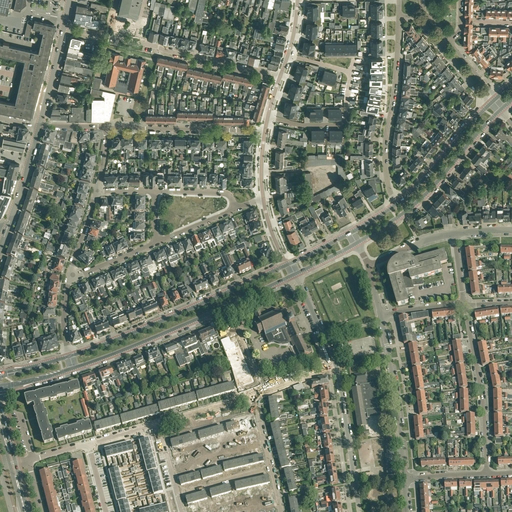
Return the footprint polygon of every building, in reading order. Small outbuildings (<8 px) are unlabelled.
[(20,11),(22,0),(0,0),(0,14),(7,16),(9,8),(20,11)] [(119,0),(119,3),(118,11),(117,10),(117,11),(118,12),(118,11),(119,12),(119,15),(134,18),(135,15),(136,16),(137,16),(138,15),(137,15),(139,8),(139,7),(140,0),(119,0)] [(189,0),(188,8),(187,12),(195,14),(196,15),(202,16),(203,11),(205,0),(189,0)] [(273,0),(268,0),(265,16),(267,16),(269,9),(271,10),(273,0)] [(278,11),(280,12),(281,7),(284,8),(283,11),(287,12),(290,1),(287,0),(281,0),(279,7),(278,11)] [(368,1),(368,4),(369,4),(369,10),(382,10),(382,4),(374,4),(374,0),(368,1)] [(107,11),(109,11),(110,6),(91,2),(90,7),(95,8),(103,10),(107,11)] [(307,6),(307,12),(320,12),(320,6),(321,6),(321,3),(314,3),(314,6),(307,6)] [(165,7),(163,15),(163,17),(168,19),(173,20),(176,7),(172,6),(165,4),(165,7)] [(77,5),(76,11),(93,14),(94,10),(87,9),(87,7),(77,5)] [(339,12),(339,19),(343,19),(343,18),(348,18),(348,5),(342,5),(342,12),(339,12)] [(348,5),(348,18),(354,18),(354,19),(357,19),(357,12),(354,12),(354,5),(348,5)] [(368,19),(374,19),(374,16),(382,16),(382,10),(369,10),(369,16),(368,16),(368,19)] [(473,13),(473,11),(465,11),(465,16),(466,16),(466,19),(466,20),(466,22),(473,22),(473,20),(473,19),(473,17),(475,17),(478,17),(478,15),(475,15),(475,14),(473,14),(473,13)] [(94,15),(76,12),(75,17),(93,20),(94,15)] [(307,12),(307,17),(315,17),(315,21),(321,22),(321,17),(320,17),(320,12),(307,12)] [(98,21),(93,20),(75,17),(74,21),(75,23),(97,28),(98,21)] [(269,21),(267,31),(270,32),(273,32),(274,27),(275,23),(276,19),(274,18),(273,22),(269,21)] [(149,30),(147,39),(148,39),(150,40),(150,39),(152,40),(156,19),(154,19),(154,20),(151,31),(149,30)] [(368,19),(368,23),(369,23),(369,28),(382,28),(382,22),(374,22),(374,19),(368,19)] [(28,21),(24,36),(29,37),(32,22),(28,21)] [(307,24),(306,30),(317,31),(319,31),(319,26),(320,26),(321,22),(315,21),(314,25),(307,24)] [(176,22),(174,28),(173,35),(171,35),(169,43),(170,44),(170,45),(173,45),(177,28),(178,22),(176,22)] [(473,24),(473,22),(466,22),(466,24),(465,24),(466,24),(466,25),(466,28),(465,28),(464,28),(464,32),(473,32),(473,30),(475,30),(475,29),(478,29),(478,27),(474,27),(472,27),(472,25),(473,24),(472,24),(473,24)] [(274,33),(280,34),(280,31),(287,33),(289,26),(279,24),(278,28),(275,27),(274,33)] [(408,38),(410,36),(416,31),(411,25),(410,25),(408,27),(406,29),(406,30),(409,33),(406,36),(406,40),(408,38)] [(0,111),(23,116),(31,118),(31,115),(33,115),(44,73),(36,70),(37,66),(46,68),(54,32),(49,30),(44,29),(38,28),(33,27),(32,29),(43,32),(38,52),(9,45),(9,44),(3,42),(3,44),(0,43),(0,54),(25,60),(15,102),(15,104),(0,100),(0,111)] [(179,46),(179,47),(182,48),(186,31),(187,29),(184,28),(182,38),(180,37),(178,46),(179,46)] [(277,36),(276,39),(269,38),(270,32),(267,31),(254,28),(253,37),(270,41),(276,42),(284,44),(285,41),(286,41),(286,40),(286,39),(286,38),(277,36)] [(367,34),(367,38),(374,38),(374,35),(382,35),(382,28),(369,28),(369,29),(369,34),(367,34)] [(306,30),(306,35),(313,36),(312,40),(319,41),(319,37),(316,36),(317,31),(306,30)] [(415,40),(418,38),(420,36),(419,34),(417,31),(417,32),(416,31),(410,36),(412,39),(408,43),(406,45),(406,49),(416,41),(415,40)] [(204,35),(204,38),(202,43),(200,43),(198,51),(203,52),(206,39),(207,35),(204,35)] [(85,39),(82,38),(73,36),(71,37),(69,45),(83,48),(85,39)] [(189,49),(191,50),(191,49),(194,50),(195,45),(197,37),(195,37),(191,36),(190,40),(188,49),(189,49)] [(411,52),(414,50),(425,41),(424,40),(424,39),(422,37),(422,38),(421,37),(412,45),(414,47),(410,50),(411,52)] [(366,38),(366,41),(369,41),(369,47),(382,47),(382,41),(374,41),(374,38),(367,38),(366,38)] [(223,57),(224,51),(225,48),(219,46),(220,40),(216,40),(215,45),(218,46),(217,49),(216,55),(219,56),(222,57),(223,56),(223,57)] [(305,42),(303,47),(315,50),(316,45),(318,45),(319,41),(312,40),(312,43),(305,42)] [(229,58),(233,42),(230,41),(229,45),(227,45),(224,56),(224,57),(225,57),(226,58),(227,57),(229,58)] [(271,45),(273,46),(273,49),(275,49),(276,50),(277,49),(283,50),(283,48),(284,47),(285,46),(284,45),(284,44),(276,42),(270,41),(270,43),(271,45)] [(426,42),(425,41),(414,50),(415,52),(420,48),(422,50),(428,45),(427,44),(428,44),(426,42)] [(94,54),(93,56),(92,61),(97,62),(98,57),(101,43),(97,42),(95,50),(95,51),(94,54)] [(235,42),(233,42),(229,58),(231,58),(231,59),(233,59),(234,59),(236,50),(237,45),(235,45),(235,42)] [(244,49),(245,44),(242,43),(240,52),(237,51),(236,59),(236,60),(237,60),(238,60),(239,60),(241,61),(242,56),(241,56),(242,52),(243,52),(244,51),(243,51),(243,49),(244,49)] [(84,54),(93,56),(94,54),(79,50),(79,48),(69,46),(68,50),(84,54)] [(420,58),(421,59),(432,50),(431,49),(432,49),(430,46),(429,47),(429,46),(423,52),(424,54),(420,58)] [(471,53),(475,57),(484,48),(483,46),(479,50),(477,48),(474,50),(471,53)] [(303,47),(302,53),(309,55),(308,58),(314,59),(315,56),(314,56),(316,50),(315,50),(303,47)] [(368,53),(368,56),(374,56),(374,53),(382,53),(382,47),(369,47),(369,53),(368,53)] [(486,50),(484,48),(475,57),(478,60),(484,55),(482,53),(486,50)] [(84,56),(84,54),(68,50),(67,55),(82,58),(82,56),(84,56)] [(420,61),(419,62),(417,64),(418,65),(427,57),(429,59),(435,54),(436,53),(434,51),(433,52),(432,50),(421,59),(420,61)] [(138,58),(138,59),(119,54),(111,52),(109,59),(110,60),(105,82),(104,86),(114,88),(114,90),(126,93),(127,91),(136,94),(137,90),(138,90),(143,67),(144,67),(146,60),(138,58)] [(478,60),(481,64),(491,56),(489,54),(486,57),(484,55),(478,60)] [(66,56),(65,62),(93,68),(96,69),(96,66),(80,62),(81,60),(66,56)] [(430,60),(435,66),(442,60),(439,57),(438,58),(437,56),(434,58),(431,60),(430,60)] [(492,57),(491,56),(481,64),(484,68),(490,63),(488,61),(492,57)] [(168,59),(163,57),(160,68),(160,71),(162,71),(163,66),(166,66),(168,59)] [(278,63),(263,60),(262,60),(260,59),(259,59),(258,65),(261,66),(262,63),(267,64),(267,67),(275,69),(277,68),(278,63)] [(170,73),(170,74),(169,78),(171,78),(173,68),(176,69),(178,61),(173,60),(170,73)] [(442,60),(435,66),(439,71),(442,68),(442,67),(445,65),(444,64),(444,63),(442,60)] [(91,74),(93,68),(65,62),(64,67),(66,68),(65,71),(74,73),(74,70),(83,72),(91,74)] [(298,65),(296,71),(306,75),(308,76),(310,70),(312,70),(313,67),(305,65),(305,68),(298,65)] [(439,80),(450,71),(449,70),(449,69),(447,67),(447,68),(446,67),(440,72),(442,74),(437,78),(439,80)] [(202,71),(197,70),(194,82),(194,84),(193,88),(195,88),(198,78),(200,78),(202,71)] [(296,71),(294,77),(300,79),(299,82),(305,84),(306,85),(307,81),(304,80),(306,75),(296,71)] [(319,77),(317,83),(321,84),(321,83),(327,85),(327,84),(330,72),(324,71),(323,76),(322,77),(319,77)] [(445,78),(447,80),(453,75),(452,74),(453,74),(451,72),(450,71),(439,80),(438,80),(435,83),(434,84),(436,85),(445,78)] [(80,79),(78,78),(72,77),(72,75),(62,72),(61,77),(79,81),(80,79)] [(330,72),(327,84),(332,86),(332,87),(335,88),(337,82),(335,81),(334,81),(335,80),(336,74),(330,72)] [(233,74),(229,73),(224,91),(227,91),(229,81),(232,82),(233,74)] [(243,76),(238,75),(235,88),(235,89),(234,93),(236,94),(239,83),(241,84),(243,76)] [(442,93),(457,80),(456,79),(457,78),(455,76),(454,77),(454,76),(448,82),(449,83),(440,92),(442,93)] [(78,86),(79,81),(61,77),(60,81),(70,83),(71,81),(77,83),(76,86),(78,86)] [(245,90),(245,92),(244,95),(246,96),(249,86),(251,86),(253,78),(248,77),(245,90)] [(442,96),(444,95),(450,89),(452,91),(454,89),(461,84),(460,84),(461,83),(459,81),(459,82),(457,80),(442,93),(441,94),(442,96)] [(262,84),(261,89),(268,92),(270,87),(268,86),(269,84),(263,82),(262,84)] [(292,83),(290,89),(302,93),(304,87),(305,84),(299,82),(298,85),(292,83)] [(369,84),(368,91),(369,91),(380,93),(381,86),(380,86),(381,85),(369,84)] [(474,98),(465,90),(466,90),(461,85),(456,89),(461,94),(462,93),(466,97),(464,99),(469,104),(474,98)] [(267,96),(268,92),(261,89),(256,88),(253,87),(252,89),(260,91),(259,94),(267,96)] [(290,89),(288,95),(294,97),(293,100),(299,102),(300,99),(300,98),(302,93),(290,89)] [(103,91),(101,98),(89,98),(87,105),(92,105),(92,106),(91,120),(104,120),(104,118),(110,118),(115,94),(103,91)] [(56,97),(56,99),(56,100),(65,102),(67,97),(68,97),(68,98),(78,100),(79,97),(64,93),(64,95),(58,93),(57,96),(56,97)] [(264,106),(266,101),(253,97),(249,96),(248,98),(257,101),(257,104),(264,106)] [(366,102),(366,103),(379,104),(380,99),(368,97),(367,96),(366,102)] [(466,104),(461,99),(459,102),(460,104),(456,108),(458,110),(456,112),(461,116),(463,113),(463,114),(464,113),(464,114),(466,112),(465,112),(468,108),(464,105),(466,104)] [(286,102),(285,108),(295,110),(296,105),(298,105),(299,102),(293,100),(292,103),(286,102)] [(366,102),(365,110),(377,112),(379,104),(366,103),(366,102)] [(436,112),(438,114),(440,115),(443,112),(440,109),(443,106),(440,102),(433,109),(436,112)] [(91,121),(91,120),(92,106),(83,106),(82,107),(72,107),(72,111),(69,111),(69,113),(70,113),(70,114),(70,121),(91,121)] [(254,113),(261,116),(263,111),(250,107),(248,107),(245,106),(245,108),(252,110),(255,111),(254,113)] [(306,106),(306,113),(309,113),(309,119),(316,119),(316,108),(316,106),(306,106)] [(316,108),(316,119),(322,119),(322,113),(325,113),(325,106),(322,106),(322,108),(316,108)] [(325,106),(325,113),(328,113),(328,119),(334,119),(334,107),(328,107),(328,106),(325,106)] [(334,107),(334,119),(341,119),(341,113),(344,113),(344,106),(340,106),(340,107),(334,107)] [(285,108),(283,114),(290,116),(290,119),(297,120),(298,117),(296,117),(297,111),(295,110),(285,108)] [(450,108),(448,111),(451,113),(453,114),(449,119),(455,123),(460,117),(452,111),(453,110),(450,108)] [(359,114),(367,115),(369,116),(368,122),(375,123),(376,117),(373,116),(374,113),(374,112),(370,112),(357,110),(357,112),(360,113),(359,114)] [(260,120),(261,116),(254,113),(252,121),(258,122),(258,120),(260,120)] [(397,121),(397,123),(409,126),(409,124),(405,123),(405,120),(398,118),(398,119),(397,119),(397,121)] [(449,130),(451,128),(446,123),(447,121),(443,118),(439,122),(439,123),(437,125),(447,133),(448,133),(449,131),(449,130)] [(375,123),(368,122),(361,121),(361,123),(365,124),(364,128),(365,128),(374,130),(375,123)] [(437,145),(441,140),(434,135),(431,132),(427,129),(426,129),(420,125),(416,130),(420,134),(422,131),(425,131),(432,137),(430,140),(437,145)] [(9,131),(11,132),(27,135),(28,130),(27,128),(13,126),(13,129),(9,129),(9,131)] [(278,133),(278,137),(290,139),(291,133),(294,133),(295,130),(282,127),(281,130),(279,130),(278,133)] [(374,130),(365,128),(364,128),(362,134),(366,134),(366,135),(373,136),(374,130)] [(495,133),(494,134),(496,136),(502,142),(505,138),(506,140),(510,143),(511,145),(511,137),(511,136),(509,134),(506,132),(505,133),(500,128),(497,131),(494,133),(495,133)] [(308,138),(308,144),(312,144),(312,143),(317,143),(317,131),(311,131),(311,138),(308,138)] [(317,131),(317,143),(323,143),(323,144),(326,144),(326,138),(323,138),(323,131),(317,131)] [(326,138),(326,144),(330,144),(330,143),(335,143),(335,131),(329,131),(329,138),(326,138)] [(335,131),(335,143),(341,143),(341,144),(344,144),(345,138),(341,138),(341,131),(335,131)] [(432,131),(431,132),(434,135),(441,140),(444,136),(439,131),(436,134),(435,133),(434,132),(432,131)] [(26,141),(27,135),(11,132),(11,134),(14,135),(14,136),(18,136),(17,139),(26,141)] [(45,137),(65,143),(68,133),(55,133),(55,134),(52,133),(51,134),(48,133),(46,134),(45,137)] [(65,143),(73,145),(78,146),(80,133),(68,133),(65,143)] [(12,150),(13,150),(24,152),(26,141),(4,137),(2,148),(7,149),(7,150),(12,151),(12,150)] [(73,145),(65,143),(45,137),(43,143),(59,148),(60,145),(64,146),(62,151),(70,153),(71,151),(73,145)] [(111,146),(111,148),(110,148),(109,153),(112,153),(112,150),(113,150),(113,146),(119,147),(120,138),(119,138),(119,137),(118,137),(117,137),(116,137),(115,138),(115,139),(112,139),(112,141),(111,141),(111,145),(112,145),(112,146),(111,146)] [(306,146),(307,141),(290,139),(278,137),(277,145),(284,146),(285,141),(292,142),(292,144),(306,146)] [(491,137),(486,143),(492,148),(495,151),(498,148),(495,145),(497,142),(491,137)] [(426,140),(423,144),(432,151),(433,151),(434,149),(435,147),(426,140)] [(500,141),(498,143),(502,147),(502,148),(505,151),(508,148),(500,141)] [(427,157),(432,151),(423,144),(419,148),(417,147),(415,149),(416,150),(420,153),(421,152),(427,157)] [(493,154),(495,156),(499,159),(501,157),(495,152),(492,149),(491,151),(484,145),(480,150),(485,155),(488,158),(491,155),(492,155),(493,154)] [(42,147),(41,152),(51,155),(54,155),(54,153),(55,153),(56,150),(42,147)] [(276,151),(276,158),(283,159),(283,155),(286,155),(286,152),(290,153),(291,149),(285,149),(284,152),(276,151)] [(420,153),(416,150),(414,152),(416,154),(414,156),(416,157),(417,158),(414,161),(420,166),(420,165),(421,166),(422,164),(422,163),(424,161),(417,156),(420,153)] [(248,152),(243,152),(239,152),(238,157),(244,157),(244,161),(252,161),(252,160),(252,158),(252,155),(248,154),(248,152)] [(477,153),(472,160),(478,164),(481,160),(483,162),(487,158),(484,155),(482,156),(477,153)] [(287,159),(283,159),(276,158),(275,166),(282,167),(282,169),(295,169),(295,166),(292,166),(286,166),(287,159)] [(362,168),(366,168),(373,168),(372,161),(371,158),(370,158),(365,159),(361,159),(361,168),(362,168)] [(415,171),(420,166),(414,161),(411,158),(410,160),(413,163),(410,166),(415,171)] [(52,168),(52,166),(51,165),(48,165),(38,162),(36,167),(47,170),(47,167),(52,168)] [(0,174),(2,175),(5,176),(16,178),(20,165),(8,163),(7,166),(0,164),(0,174)] [(213,183),(216,183),(217,168),(218,168),(218,165),(215,164),(214,172),(214,171),(214,173),(210,173),(210,175),(209,176),(210,177),(210,180),(210,183),(211,183),(211,184),(212,184),(213,183)] [(468,165),(464,169),(470,174),(472,172),(473,173),(475,170),(468,165)] [(476,168),(478,168),(484,174),(487,171),(479,165),(476,168)] [(165,167),(165,168),(165,172),(168,172),(167,183),(171,184),(173,184),(174,184),(175,175),(170,175),(171,167),(165,167)] [(157,183),(163,183),(163,173),(165,173),(165,172),(165,168),(162,168),(162,172),(157,172),(157,173),(157,183)] [(200,185),(202,185),(205,185),(205,180),(206,179),(206,176),(207,176),(208,168),(205,168),(205,173),(204,173),(204,176),(199,176),(199,185),(200,185)] [(373,173),(373,168),(366,168),(362,168),(362,175),(361,175),(361,178),(366,178),(366,175),(373,174),(373,173)] [(485,174),(484,174),(478,168),(475,171),(482,177),(485,174)] [(36,169),(34,174),(45,177),(48,178),(50,179),(51,177),(45,175),(46,172),(36,169)] [(407,180),(405,178),(404,177),(408,173),(404,169),(399,174),(401,175),(395,180),(397,182),(397,183),(397,185),(399,185),(400,185),(400,186),(407,180)] [(473,176),(470,174),(464,169),(460,174),(466,178),(464,181),(472,188),(475,185),(470,181),(471,180),(471,178),(473,176)] [(105,184),(112,184),(112,175),(108,175),(108,171),(105,171),(103,182),(105,184)] [(149,173),(149,174),(149,183),(150,183),(150,184),(153,184),(153,183),(153,182),(154,182),(154,183),(155,183),(157,183),(157,173),(154,173),(154,174),(149,173)] [(91,182),(91,180),(90,179),(91,179),(91,177),(82,175),(81,180),(81,181),(85,182),(90,183),(90,182),(91,182)] [(0,195),(10,197),(11,194),(13,187),(16,178),(5,176),(2,192),(0,192),(0,195)] [(283,176),(278,176),(275,176),(275,177),(276,184),(286,183),(285,178),(283,178),(283,176)] [(349,180),(346,176),(341,179),(342,181),(340,182),(341,184),(349,180)] [(456,189),(457,190),(461,194),(463,195),(465,193),(463,191),(460,189),(462,187),(460,185),(463,182),(457,177),(452,183),(457,187),(456,189)] [(250,178),(241,178),(238,178),(238,180),(241,180),(241,185),(242,186),(243,185),(243,186),(245,185),(245,186),(247,186),(247,185),(252,185),(252,178),(250,179),(250,178)] [(31,184),(49,190),(52,190),(53,187),(45,185),(45,186),(41,184),(41,182),(33,179),(31,184)] [(88,191),(89,189),(88,188),(89,186),(85,185),(78,183),(77,183),(78,181),(74,180),(72,184),(77,185),(78,185),(78,186),(80,186),(79,189),(87,191),(88,191)] [(374,180),(371,180),(368,181),(369,184),(371,183),(372,186),(372,187),(368,190),(367,189),(362,192),(364,195),(365,194),(366,197),(367,196),(369,200),(370,199),(377,195),(375,192),(376,191),(376,189),(374,180)] [(290,185),(290,183),(286,183),(276,184),(276,191),(287,190),(287,185),(290,185)] [(459,196),(461,194),(457,190),(456,191),(454,189),(450,186),(449,185),(447,188),(446,190),(446,191),(451,196),(450,197),(456,203),(458,201),(453,196),(455,193),(455,194),(456,193),(459,196)] [(361,197),(364,195),(362,192),(360,189),(358,190),(358,192),(355,194),(358,199),(352,202),(355,208),(365,202),(361,197)] [(38,194),(29,191),(28,197),(38,200),(38,198),(37,197),(38,194)] [(309,206),(317,202),(314,196),(313,197),(313,191),(307,192),(309,206)] [(279,206),(292,203),(290,197),(294,196),(294,192),(286,193),(286,192),(284,192),(284,197),(277,199),(278,203),(277,203),(278,206),(277,206),(279,206)] [(440,195),(438,198),(445,204),(446,205),(451,200),(443,193),(441,196),(440,195)] [(0,216),(1,217),(4,211),(5,208),(7,204),(10,197),(0,195),(0,216)] [(338,212),(340,216),(347,213),(344,208),(349,206),(344,196),(338,199),(339,202),(333,205),(337,212),(338,212)] [(483,206),(483,211),(484,220),(490,220),(490,212),(489,209),(489,207),(486,207),(486,205),(485,205),(484,196),(481,196),(481,200),(481,206),(483,206)] [(442,206),(445,204),(438,198),(436,200),(437,200),(434,203),(444,212),(446,209),(442,206)] [(468,210),(468,208),(467,198),(463,201),(463,205),(464,205),(465,212),(460,213),(460,214),(459,214),(458,214),(459,216),(459,217),(460,217),(460,222),(464,222),(464,221),(466,221),(466,220),(467,220),(467,212),(468,212),(468,210)] [(107,209),(107,223),(108,223),(110,223),(110,221),(110,216),(110,209),(111,209),(110,203),(107,203),(107,200),(104,200),(104,199),(101,199),(101,200),(101,204),(100,204),(100,209),(107,209)] [(84,205),(84,203),(70,200),(69,202),(75,204),(74,206),(83,208),(84,207),(84,206),(84,205)] [(36,205),(34,204),(26,202),(24,207),(34,210),(37,211),(40,212),(41,210),(38,208),(35,207),(36,205)] [(280,213),(283,213),(284,214),(287,213),(286,212),(287,212),(288,212),(287,207),(293,206),(293,207),(299,205),(298,202),(292,203),(279,206),(280,213)] [(436,208),(434,206),(433,205),(432,205),(432,204),(427,208),(428,209),(427,210),(433,216),(437,212),(440,216),(443,214),(439,210),(437,208),(436,208)] [(315,211),(312,205),(308,207),(314,219),(317,217),(315,211)] [(81,216),(82,214),(81,214),(82,211),(74,208),(73,208),(70,207),(69,209),(72,210),(73,210),(71,214),(80,217),(81,216)] [(326,224),(333,220),(328,212),(325,213),(321,207),(315,210),(320,219),(323,218),(326,224)] [(476,221),(475,214),(475,212),(475,211),(471,211),(471,208),(468,208),(468,210),(468,212),(468,215),(469,215),(470,221),(472,221),(473,222),(475,222),(475,221),(476,221)] [(145,218),(144,218),(144,215),(142,215),(141,215),(138,215),(135,215),(135,212),(127,212),(127,217),(131,217),(135,217),(135,222),(144,222),(144,221),(145,221),(145,219),(145,218)] [(246,216),(247,217),(248,220),(245,221),(246,224),(258,219),(256,216),(257,216),(257,215),(257,214),(256,213),(255,212),(246,216)] [(22,213),(20,218),(30,222),(31,220),(29,219),(30,216),(22,213)] [(80,217),(71,214),(70,217),(69,217),(67,217),(66,218),(70,219),(70,220),(79,222),(79,220),(80,219),(81,218),(80,217)] [(427,218),(427,219),(428,220),(431,218),(427,214),(425,216),(422,218),(421,217),(416,219),(417,223),(419,227),(422,226),(425,225),(425,224),(424,224),(423,220),(427,218)] [(295,230),(296,230),(293,223),(291,224),(290,220),(293,219),(291,215),(289,216),(283,219),(288,233),(287,233),(291,243),(295,241),(295,243),(299,241),(299,240),(299,239),(295,230)] [(312,231),(318,227),(314,219),(309,222),(307,217),(305,218),(312,231)] [(308,233),(312,231),(305,218),(300,220),(301,223),(299,223),(305,236),(309,234),(308,233)] [(67,227),(71,228),(76,230),(76,229),(77,229),(78,227),(77,226),(78,224),(69,221),(64,219),(63,222),(68,224),(67,227)] [(97,223),(95,222),(93,222),(92,225),(91,224),(90,227),(91,227),(91,228),(99,231),(101,224),(98,223),(97,223)] [(235,231),(234,232),(230,223),(228,224),(227,224),(226,224),(226,225),(225,225),(228,232),(230,236),(234,234),(235,237),(237,237),(236,234),(235,231)] [(260,227),(260,226),(260,224),(259,224),(259,223),(245,227),(246,230),(251,229),(251,231),(252,231),(252,232),(257,231),(257,229),(260,228),(260,227)] [(27,226),(18,224),(16,228),(27,232),(29,233),(30,230),(27,229),(28,227),(27,226)] [(71,229),(71,228),(67,227),(61,224),(60,227),(64,228),(63,229),(66,230),(65,234),(73,237),(74,236),(75,236),(75,234),(75,233),(76,231),(71,229)] [(132,233),(132,232),(138,232),(138,231),(144,231),(144,228),(145,228),(145,225),(144,225),(144,224),(135,224),(135,230),(130,230),(129,230),(128,230),(128,231),(128,233),(132,233)] [(219,228),(223,236),(222,236),(223,240),(224,240),(224,241),(226,240),(224,236),(226,236),(225,234),(228,232),(225,225),(224,225),(223,226),(222,227),(219,228)] [(220,241),(223,240),(222,236),(221,237),(218,229),(217,229),(216,229),(215,229),(215,230),(212,231),(214,236),(214,237),(215,239),(214,240),(215,244),(218,242),(217,239),(218,238),(220,241)] [(91,230),(90,230),(90,232),(90,233),(89,233),(88,233),(88,234),(88,235),(89,236),(88,236),(93,238),(95,239),(96,239),(98,234),(103,236),(104,233),(101,232),(96,230),(95,231),(91,230)] [(216,246),(215,244),(214,240),(213,240),(209,232),(209,233),(207,233),(206,233),(205,233),(204,234),(207,242),(210,241),(211,243),(212,244),(213,247),(216,246)] [(130,237),(130,239),(130,241),(133,241),(134,241),(135,242),(136,242),(137,242),(138,241),(141,241),(141,242),(142,242),(142,241),(144,242),(144,241),(145,240),(145,238),(144,238),(144,237),(144,235),(137,235),(137,233),(130,233),(130,235),(130,237)] [(201,245),(202,249),(203,251),(205,250),(205,249),(206,248),(205,246),(204,244),(207,242),(204,234),(203,235),(203,234),(201,235),(201,236),(200,236),(199,237),(198,237),(202,245),(201,245)] [(14,235),(12,240),(22,244),(23,242),(21,241),(22,238),(14,235)] [(192,242),(189,243),(191,246),(191,245),(192,246),(193,246),(196,251),(202,249),(201,245),(200,245),(197,238),(197,237),(196,237),(196,238),(195,238),(194,238),(191,239),(191,240),(192,242)] [(70,245),(71,243),(58,238),(57,240),(62,242),(61,245),(69,248),(69,247),(70,247),(71,246),(70,245)] [(128,249),(127,247),(124,241),(123,238),(117,240),(119,243),(122,252),(123,251),(124,252),(125,251),(128,249)] [(191,251),(192,254),(195,253),(192,246),(191,245),(191,246),(189,243),(189,242),(188,240),(188,241),(187,241),(188,241),(187,242),(186,241),(182,243),(186,252),(191,250),(191,251)] [(262,258),(264,261),(265,263),(269,261),(268,260),(272,258),(271,255),(269,250),(266,242),(260,245),(261,249),(263,248),(264,252),(261,254),(260,255),(261,258),(262,258)] [(105,257),(106,259),(106,258),(108,257),(109,257),(112,256),(113,256),(114,256),(114,255),(115,255),(111,247),(108,248),(107,246),(105,247),(103,243),(100,246),(103,253),(105,257)] [(122,252),(119,243),(113,246),(117,254),(119,253),(120,253),(121,253),(122,252)] [(250,257),(244,243),(238,246),(240,251),(243,249),(247,258),(250,257)] [(176,246),(174,247),(176,252),(176,253),(176,254),(177,256),(179,260),(181,259),(179,255),(184,253),(182,247),(180,245),(180,244),(176,246),(176,245),(176,246)] [(20,249),(19,248),(10,245),(8,250),(19,254),(20,249)] [(61,247),(60,250),(51,247),(50,249),(54,250),(67,255),(67,254),(67,253),(68,253),(69,251),(68,250),(68,249),(61,247)] [(176,253),(174,254),(171,248),(170,248),(168,249),(168,250),(165,251),(168,256),(167,256),(169,261),(169,262),(170,264),(179,260),(177,256),(176,254),(176,253)] [(8,250),(7,255),(17,259),(18,256),(21,257),(21,255),(19,254),(8,250)] [(57,257),(62,259),(65,260),(65,259),(66,259),(67,257),(66,256),(67,255),(54,250),(53,252),(58,254),(57,257)] [(84,263),(89,256),(85,252),(79,259),(79,260),(81,261),(82,261),(83,262),(84,263)] [(158,253),(166,271),(168,269),(166,263),(167,262),(168,261),(163,252),(162,252),(161,252),(160,253),(159,254),(158,253)] [(232,267),(231,266),(227,257),(225,252),(220,254),(226,267),(216,272),(217,275),(222,272),(224,276),(223,276),(223,277),(223,279),(224,279),(225,279),(229,278),(232,277),(232,276),(233,276),(229,268),(232,267)] [(411,260),(407,259),(402,258),(400,259),(398,260),(395,262),(393,264),(391,265),(390,270),(391,270),(390,273),(389,273),(390,278),(391,282),(392,281),(393,284),(392,285),(394,291),(395,290),(396,294),(395,294),(398,306),(409,303),(405,289),(413,285),(413,286),(423,281),(422,278),(442,272),(439,264),(447,262),(444,252),(416,260),(417,262),(415,262),(411,260)] [(162,268),(163,268),(164,271),(166,271),(158,253),(158,254),(157,255),(156,254),(154,255),(154,256),(155,260),(153,261),(155,265),(156,268),(159,267),(158,266),(161,265),(162,268)] [(92,265),(95,261),(89,256),(84,263),(84,264),(85,263),(85,264),(86,265),(87,266),(88,266),(88,267),(91,264),(92,265)] [(7,264),(17,267),(17,265),(18,265),(19,262),(8,258),(7,264)] [(144,260),(147,268),(150,267),(152,272),(155,271),(149,258),(147,259),(146,258),(144,259),(144,260)] [(248,259),(241,262),(245,271),(246,271),(248,270),(249,269),(251,268),(248,262),(249,262),(248,259)] [(147,268),(144,260),(143,260),(141,261),(138,262),(143,273),(144,273),(144,274),(149,272),(147,268)] [(245,271),(241,262),(238,264),(234,265),(236,268),(239,274),(242,273),(245,272),(245,271)] [(5,268),(13,271),(15,272),(17,267),(7,264),(5,268)] [(62,270),(63,268),(50,264),(49,264),(48,266),(52,267),(51,271),(61,273),(62,272),(63,271),(62,270)] [(138,278),(132,265),(131,266),(131,265),(130,266),(130,265),(128,266),(128,267),(127,267),(129,269),(128,270),(127,271),(132,282),(138,280),(138,279),(138,278)] [(5,268),(3,274),(14,277),(14,275),(12,274),(13,271),(5,268)] [(119,271),(117,272),(122,285),(125,284),(123,280),(122,281),(121,280),(122,279),(128,276),(125,269),(123,270),(122,269),(119,270),(119,271)] [(58,276),(57,276),(48,274),(48,272),(45,272),(44,275),(47,276),(51,277),(50,280),(58,282),(59,277),(58,277),(58,276)] [(124,288),(122,285),(117,272),(114,273),(114,272),(111,273),(111,274),(114,282),(118,280),(119,281),(119,282),(118,282),(120,286),(122,290),(124,288)] [(218,283),(218,281),(216,279),(217,278),(214,272),(208,275),(212,286),(218,283)] [(102,278),(103,281),(107,289),(112,287),(113,289),(115,289),(115,288),(116,287),(114,282),(111,283),(108,275),(106,276),(105,276),(103,277),(103,278),(102,278)] [(105,286),(102,281),(101,278),(100,278),(99,279),(98,279),(98,280),(97,280),(103,295),(104,298),(107,297),(106,293),(105,294),(102,287),(105,286)] [(93,283),(90,285),(93,292),(98,289),(101,296),(103,295),(97,280),(96,280),(97,281),(96,281),(96,280),(95,281),(94,280),(93,281),(93,282),(92,282),(93,283)] [(191,288),(190,285),(188,281),(184,283),(185,285),(179,288),(184,298),(189,296),(186,290),(191,288)] [(208,288),(207,284),(205,281),(202,283),(201,281),(199,282),(200,283),(203,290),(208,288)] [(1,282),(0,285),(0,287),(13,290),(14,287),(9,286),(10,283),(1,282)] [(196,293),(203,290),(200,283),(196,285),(195,284),(192,285),(196,293)] [(81,287),(82,289),(84,293),(85,295),(88,294),(90,294),(92,299),(94,297),(92,292),(91,293),(88,286),(87,284),(84,286),(84,285),(83,285),(82,286),(82,287),(81,287)] [(172,299),(173,301),(173,303),(180,300),(178,297),(177,293),(175,290),(175,289),(171,291),(172,292),(173,295),(170,296),(171,299),(172,299)] [(71,294),(73,296),(76,304),(80,303),(79,300),(81,299),(84,306),(79,307),(81,313),(88,310),(85,302),(82,296),(81,296),(78,290),(75,292),(74,291),(72,293),(71,294)] [(7,297),(7,294),(0,292),(0,297),(14,301),(15,298),(7,297)] [(158,298),(159,302),(162,308),(168,305),(167,302),(166,299),(167,298),(164,293),(162,294),(163,296),(158,298)] [(151,312),(147,302),(146,300),(142,302),(142,303),(143,305),(141,306),(145,315),(151,312)] [(147,302),(151,312),(158,310),(154,300),(147,302)] [(132,309),(136,319),(142,316),(139,307),(132,309)] [(41,308),(39,308),(38,308),(38,311),(41,311),(41,317),(49,317),(49,316),(53,316),(54,316),(55,316),(56,316),(56,314),(55,314),(55,310),(52,310),(44,310),(44,308),(42,308),(41,308)] [(126,312),(129,320),(129,321),(136,319),(132,309),(126,312)] [(284,310),(284,311),(280,313),(279,311),(262,318),(262,317),(258,310),(258,309),(258,310),(255,311),(254,311),(253,312),(254,312),(256,317),(258,320),(259,322),(254,324),(259,334),(259,333),(263,331),(268,343),(270,342),(271,342),(272,342),(273,342),(274,341),(275,342),(276,342),(277,342),(278,342),(279,343),(280,343),(282,344),(283,344),(284,344),(286,344),(287,343),(288,343),(289,342),(290,342),(287,333),(289,332),(297,329),(294,323),(295,323),(294,322),(293,322),(291,318),(289,319),(285,310),(284,310)] [(109,329),(109,328),(105,319),(105,318),(107,317),(105,311),(102,312),(104,317),(102,318),(101,317),(98,318),(100,325),(103,332),(109,329)] [(117,316),(121,325),(127,322),(123,313),(117,316)] [(428,315),(428,313),(411,315),(413,322),(414,322),(429,319),(428,315)] [(400,324),(413,322),(411,315),(399,318),(400,320),(401,321),(400,321),(400,324)] [(110,318),(112,323),(114,328),(121,325),(117,316),(110,318)] [(49,320),(43,321),(43,324),(48,324),(49,327),(50,326),(51,331),(50,331),(51,336),(54,335),(53,330),(56,330),(54,324),(49,324),(49,320)] [(413,322),(400,324),(402,331),(411,329),(412,329),(411,324),(415,324),(414,322),(413,322)] [(97,334),(103,332),(100,325),(96,326),(95,324),(93,325),(97,334)] [(73,330),(72,327),(69,328),(70,335),(70,336),(71,338),(70,338),(71,340),(72,343),(73,343),(74,343),(79,342),(79,340),(82,339),(80,332),(78,333),(77,329),(73,330)] [(85,339),(91,336),(90,332),(88,327),(81,330),(85,339)] [(209,330),(205,331),(208,339),(210,343),(213,341),(214,340),(214,339),(219,337),(215,328),(212,329),(211,328),(209,330)] [(295,345),(300,357),(309,353),(312,352),(312,351),(310,348),(310,347),(306,349),(297,329),(289,332),(287,333),(290,342),(293,346),(295,345)] [(411,329),(402,331),(403,337),(415,335),(415,332),(412,332),(411,329)] [(210,343),(208,339),(205,331),(201,333),(201,332),(198,333),(198,334),(202,343),(200,344),(201,347),(203,352),(204,355),(208,353),(204,345),(205,345),(205,344),(206,343),(207,344),(210,343)] [(415,335),(403,337),(404,344),(412,342),(412,341),(416,341),(416,340),(420,339),(419,334),(415,335)] [(187,339),(190,345),(192,349),(193,351),(199,349),(202,356),(204,355),(203,352),(201,347),(200,344),(199,341),(196,342),(194,336),(187,339)] [(55,337),(53,337),(47,339),(50,351),(53,350),(53,349),(58,348),(55,337)] [(253,381),(255,380),(254,379),(252,379),(251,377),(238,346),(235,347),(234,344),(231,343),(229,337),(220,341),(225,351),(231,367),(237,387),(253,381)] [(46,352),(50,351),(47,339),(38,341),(42,352),(46,351),(46,352)] [(181,342),(182,343),(184,348),(181,349),(186,359),(190,357),(188,353),(193,351),(192,349),(190,345),(187,339),(181,342)] [(409,345),(410,351),(417,349),(419,349),(423,348),(429,348),(429,347),(434,346),(433,340),(430,340),(427,341),(428,344),(425,344),(426,345),(417,347),(416,344),(413,344),(409,345)] [(28,357),(32,356),(29,346),(28,341),(25,342),(25,344),(22,345),(25,356),(28,356),(28,357)] [(38,353),(37,351),(35,342),(32,342),(33,345),(29,346),(32,356),(35,355),(35,354),(38,353)] [(16,360),(20,359),(19,358),(23,357),(19,343),(16,344),(17,349),(13,349),(16,360)] [(181,349),(180,346),(178,348),(177,345),(176,344),(175,344),(176,344),(175,344),(165,348),(165,350),(161,351),(163,355),(167,354),(174,351),(177,358),(180,367),(188,364),(186,359),(181,349)] [(154,350),(151,351),(154,359),(160,357),(157,351),(157,349),(156,349),(155,349),(154,350)] [(148,362),(154,359),(151,351),(148,353),(148,352),(146,353),(146,354),(145,354),(147,359),(148,361),(148,362)] [(143,362),(142,358),(141,357),(141,356),(137,358),(134,360),(136,366),(136,367),(134,368),(134,369),(135,372),(136,375),(138,381),(141,379),(137,369),(146,366),(144,362),(143,362)] [(279,372),(305,362),(304,360),(304,359),(303,359),(304,360),(278,370),(278,369),(279,372)] [(123,363),(126,370),(127,372),(132,370),(133,370),(130,362),(129,360),(126,362),(126,361),(123,362),(123,363)] [(263,373),(271,370),(269,366),(266,367),(264,360),(260,362),(263,368),(261,369),(263,373)] [(127,372),(126,370),(123,363),(122,363),(119,364),(116,365),(117,367),(120,375),(127,372)] [(115,380),(111,369),(111,368),(108,369),(108,368),(105,369),(105,370),(107,377),(108,380),(112,378),(113,381),(115,380)] [(108,380),(107,377),(105,370),(104,370),(104,369),(101,370),(101,371),(99,372),(103,384),(106,384),(105,381),(108,380)] [(224,378),(226,382),(227,382),(226,379),(229,378),(228,374),(231,374),(230,370),(223,372),(224,375),(224,378)] [(504,370),(498,371),(491,372),(492,378),(499,376),(498,373),(504,372),(504,370)] [(354,375),(355,382),(355,383),(356,383),(357,388),(356,388),(356,387),(355,388),(352,389),(352,392),(352,393),(353,396),(354,404),(355,407),(356,415),(356,418),(357,418),(358,427),(363,426),(364,431),(363,431),(364,435),(369,434),(369,430),(366,431),(366,426),(366,425),(365,419),(368,419),(368,418),(380,416),(379,408),(378,408),(376,394),(380,394),(377,379),(370,380),(369,379),(367,380),(366,373),(364,373),(364,374),(362,374),(360,374),(358,375),(358,374),(354,375)] [(103,392),(101,387),(100,384),(97,385),(94,376),(93,374),(91,375),(90,374),(88,375),(88,376),(87,376),(90,383),(91,386),(94,385),(95,387),(98,391),(101,399),(105,397),(103,392)] [(90,383),(87,376),(87,375),(84,376),(84,377),(81,378),(82,380),(86,391),(88,390),(87,387),(91,386),(90,383)] [(327,377),(317,378),(318,381),(314,381),(315,386),(325,385),(328,385),(327,377)] [(500,382),(493,383),(494,389),(501,387),(501,384),(509,383),(508,380),(506,381),(502,381),(500,382)] [(430,383),(425,384),(423,384),(416,386),(417,391),(424,390),(424,388),(427,387),(427,386),(437,385),(437,388),(440,388),(439,382),(430,383)] [(59,387),(62,397),(67,395),(67,396),(73,395),(73,394),(79,392),(77,383),(76,383),(72,384),(69,385),(66,386),(64,386),(59,387)] [(235,391),(234,389),(232,383),(226,385),(228,392),(235,391)] [(226,385),(220,386),(222,394),(228,392),(226,385)] [(216,396),(222,394),(220,386),(214,388),(216,396)] [(56,398),(62,397),(59,387),(55,388),(55,389),(52,389),(50,390),(47,391),(42,392),(45,401),(50,400),(51,401),(57,399),(56,398)] [(214,388),(208,390),(210,398),(216,396),(214,388)] [(208,390),(202,392),(204,399),(210,398),(208,390)] [(38,408),(41,407),(40,402),(45,401),(42,392),(38,393),(39,393),(36,394),(36,393),(33,394),(31,395),(26,396),(25,397),(25,399),(26,403),(27,406),(34,404),(35,409),(38,408)] [(201,400),(204,399),(202,392),(196,393),(198,399),(198,401),(200,401),(201,400)] [(194,394),(188,396),(190,403),(196,402),(196,400),(194,394)] [(184,405),(190,403),(188,396),(182,397),(184,405)] [(182,397),(176,399),(178,407),(184,405),(182,397)] [(178,407),(176,399),(170,401),(172,408),(178,407)] [(170,401),(164,402),(166,410),(172,408),(170,401)] [(158,404),(159,410),(160,412),(166,410),(164,402),(158,404)] [(309,410),(310,413),(326,410),(325,404),(318,405),(319,409),(309,410)] [(156,406),(150,408),(153,416),(159,414),(158,411),(156,406)] [(43,407),(41,407),(38,408),(35,409),(34,409),(34,410),(35,414),(36,416),(36,418),(37,419),(37,421),(38,422),(37,422),(39,426),(47,424),(46,418),(47,418),(46,415),(45,412),(44,412),(43,407)] [(150,408),(144,410),(147,417),(153,416),(150,408)] [(144,410),(138,411),(140,419),(147,417),(144,410)] [(140,419),(138,411),(132,413),(134,421),(140,419)] [(134,421),(132,413),(126,415),(128,422),(134,421)] [(128,422),(126,415),(120,416),(122,424),(128,422)] [(112,419),(114,426),(121,425),(120,422),(118,417),(112,419)] [(246,418),(241,419),(244,429),(249,427),(246,418)] [(108,428),(114,426),(112,419),(106,420),(108,428)] [(315,428),(319,427),(329,426),(328,419),(320,421),(321,424),(312,426),(313,428),(315,428)] [(106,420),(100,422),(102,430),(108,428),(106,420)] [(271,425),(272,430),(279,429),(282,428),(281,425),(286,423),(286,421),(271,425)] [(94,424),(95,429),(96,432),(102,430),(100,422),(94,424)] [(78,426),(72,428),(75,437),(79,435),(82,434),(82,435),(83,434),(85,434),(84,434),(87,433),(91,432),(90,428),(91,428),(90,426),(89,423),(84,424),(83,423),(82,423),(79,424),(77,425),(78,426)] [(49,428),(47,424),(39,426),(40,430),(41,433),(41,434),(41,436),(42,436),(42,438),(43,442),(44,444),(53,441),(52,438),(51,434),(52,434),(51,431),(50,428),(49,428)] [(221,425),(216,427),(219,436),(224,434),(221,425)] [(71,438),(75,437),(72,428),(67,429),(67,428),(66,428),(62,429),(60,429),(61,431),(56,432),(57,436),(56,436),(57,438),(57,437),(57,438),(58,441),(59,441),(62,440),(65,439),(67,439),(68,438),(70,438),(71,437),(71,438)] [(209,429),(203,430),(206,439),(211,438),(209,429)] [(475,431),(468,432),(461,432),(456,432),(456,435),(468,435),(468,437),(462,437),(462,439),(475,439),(475,437),(475,431)] [(281,434),(273,436),(275,441),(282,439),(281,436),(283,436),(283,433),(281,434)] [(330,435),(323,436),(320,437),(320,441),(317,441),(317,444),(331,441),(330,435)] [(184,436),(178,437),(181,446),(186,445),(184,436)] [(285,442),(284,439),(282,439),(275,441),(276,447),(289,443),(288,441),(285,442)] [(289,446),(289,443),(276,447),(277,452),(284,451),(283,447),(289,446)] [(395,475),(393,449),(387,450),(387,454),(385,454),(387,475),(395,475)] [(317,459),(320,458),(334,457),(333,450),(325,451),(326,455),(316,457),(316,459),(317,459)] [(439,456),(440,466),(446,465),(445,458),(441,458),(441,456),(440,455),(440,452),(437,453),(437,456),(439,456)] [(236,458),(231,460),(233,469),(239,467),(236,458)] [(85,474),(83,465),(82,461),(77,462),(73,463),(69,464),(71,470),(73,470),(74,475),(75,475),(77,480),(86,478),(85,474)] [(211,465),(206,467),(208,476),(214,474),(211,465)] [(284,470),(285,476),(292,474),(292,471),(298,469),(297,467),(284,470)] [(49,470),(39,472),(44,489),(53,486),(52,481),(53,481),(51,475),(50,475),(49,470)] [(337,477),(336,471),(328,472),(329,476),(317,478),(317,480),(327,479),(329,479),(337,477)] [(287,481),(288,487),(295,485),(294,482),(302,480),(301,477),(299,478),(296,479),(294,479),(287,481)] [(89,490),(87,482),(86,478),(77,480),(78,486),(77,486),(78,492),(80,492),(81,497),(90,495),(89,490)] [(46,497),(48,505),(57,503),(56,498),(57,497),(56,492),(54,492),(53,486),(44,489),(45,493),(46,497)] [(242,486),(237,487),(240,496),(245,495),(242,486)] [(326,497),(329,497),(339,495),(339,492),(339,490),(339,489),(330,490),(331,493),(329,494),(325,494),(326,497)] [(217,493),(212,494),(215,504),(220,502),(217,493)] [(91,498),(90,495),(81,497),(82,503),(81,503),(82,506),(82,509),(84,508),(84,511),(93,511),(95,511),(94,507),(92,502),(91,498)] [(58,509),(57,503),(48,505),(49,511),(60,511),(60,508),(58,509)]
